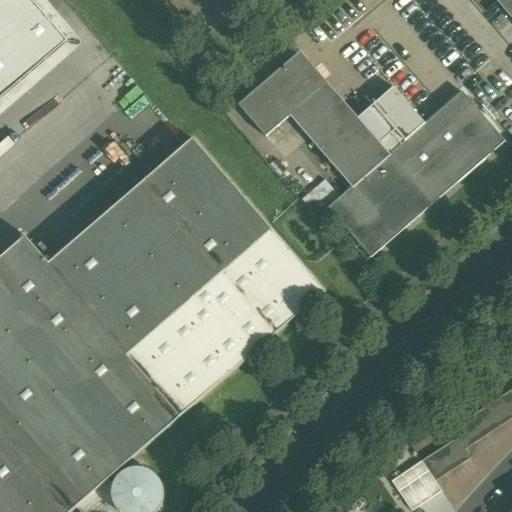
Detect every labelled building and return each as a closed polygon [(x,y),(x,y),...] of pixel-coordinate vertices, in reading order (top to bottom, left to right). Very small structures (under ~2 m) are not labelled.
[(26,0),(0,0),(0,98),(64,44),(26,0)] [(511,0),(495,0),(511,19),(511,0)] [(426,125),(391,156),(301,52),(239,106),(267,139),(291,118),(352,188),(340,199),(328,209),(371,259),(505,143),(463,94),(426,125)] [(360,120),(391,156),(426,125),(395,89),(360,120)] [(81,511),(158,511),(159,511),(161,508),(163,504),(164,500),(165,495),(164,491),(163,487),(161,483),(159,479),(156,476),(153,474),(149,472),(145,470),(141,470),(136,470),(132,471),(128,472),(124,474),(121,477),(118,480),(116,484),(114,488),(109,482),(327,293),(195,141),(50,266),(25,236),(0,257),(0,511),(73,511),(78,508),(81,511)] [(316,218),(340,199),(326,182),(303,201),(316,218)] [(511,390),(471,418),(484,438),(511,420),(511,390)] [(471,418),(451,431),(456,440),(465,451),(484,438),(471,418)] [(456,440),(422,462),(435,482),(471,459),(465,451),(456,440)] [(435,482),(422,462),(412,469),(432,499),(442,492),(435,482)] [(432,499),(412,469),(402,476),(422,506),(432,499)] [(412,511),(422,506),(402,476),(392,483),(412,511)]
